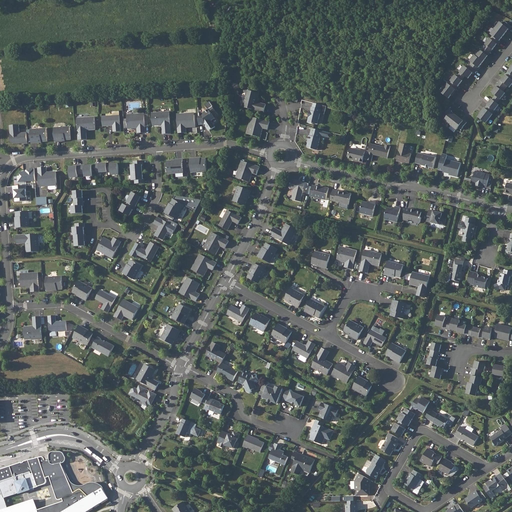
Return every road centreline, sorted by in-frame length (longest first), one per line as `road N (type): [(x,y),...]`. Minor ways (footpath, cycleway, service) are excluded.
road 1 (residential): [(497,207),(291,159)]
road 2 (residential): [(489,469),(421,510),(388,483),(417,434),(426,432)]
road 3 (residential): [(10,307),(62,304),(180,365)]
road 4 (residential): [(1,182),(6,169),(28,157),(155,149)]
road 5 (residential): [(121,472),(97,448),(67,435),(0,451)]
road 6 (residential): [(180,365),(236,396),(244,416),(290,426)]
road 7 (residential): [(225,281),(278,165)]
road 8 (residential): [(10,307),(1,182)]
